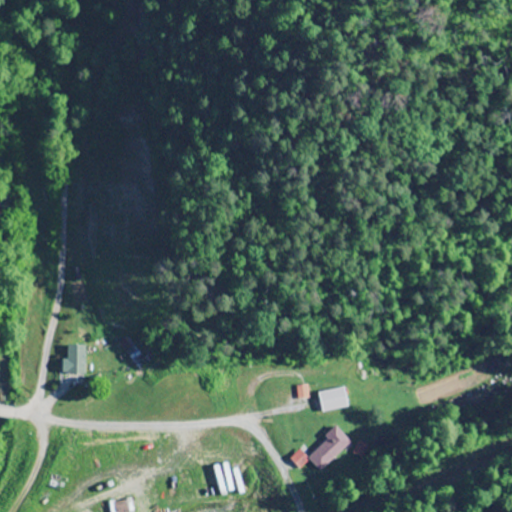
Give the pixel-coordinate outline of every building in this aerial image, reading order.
[(118,344),(135,363),(143,356),(126,337),(118,344)] [(85,346),(65,346),(65,374),(85,374),(85,346)] [(494,360),(497,370),(506,367),(503,358),(494,360)] [(317,393),(321,413),(347,408),(343,388),(317,393)] [(350,442),(335,428),(305,458),(320,472),(350,442)] [(114,511),(133,511),(132,500),(113,502),(114,511)]
